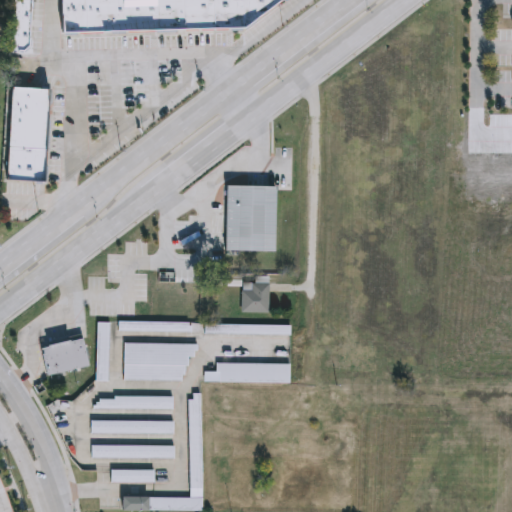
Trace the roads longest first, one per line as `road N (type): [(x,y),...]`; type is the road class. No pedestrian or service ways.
road 1 (primary): [(0,309),(401,0)]
road 2 (primary): [(347,0),(0,269)]
road 3 (tertiary): [(48,486),(51,457),(0,366)]
